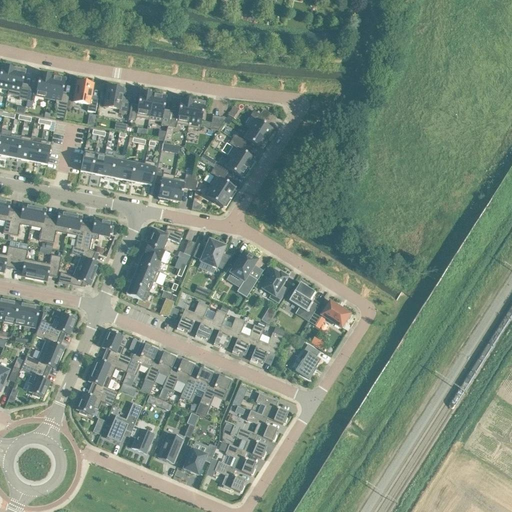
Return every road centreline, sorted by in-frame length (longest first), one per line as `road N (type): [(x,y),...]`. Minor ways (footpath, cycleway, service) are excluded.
road 1 (residential): [(0,50),(292,100),(295,120),(231,224)]
road 2 (track): [(355,511),(511,264)]
road 3 (residential): [(313,402),(366,312),(231,224)]
road 4 (residential): [(98,309),(313,402)]
road 5 (residential): [(82,454),(221,511)]
road 6 (residential): [(140,208),(0,182)]
road 7 (residential): [(98,309),(44,440)]
road 8 (residential): [(246,511),(313,402)]
